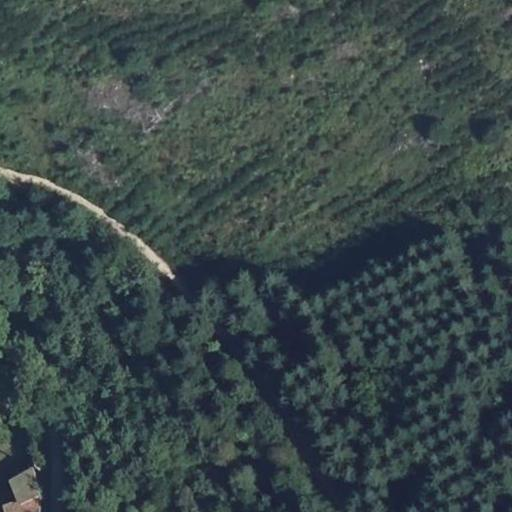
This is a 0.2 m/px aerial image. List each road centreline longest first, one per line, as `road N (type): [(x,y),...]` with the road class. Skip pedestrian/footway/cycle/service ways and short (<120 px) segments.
road 1 (track): [(0,170),(52,182),(175,278),(345,511)]
road 2 (track): [(0,226),(33,273),(65,457),(57,511)]
